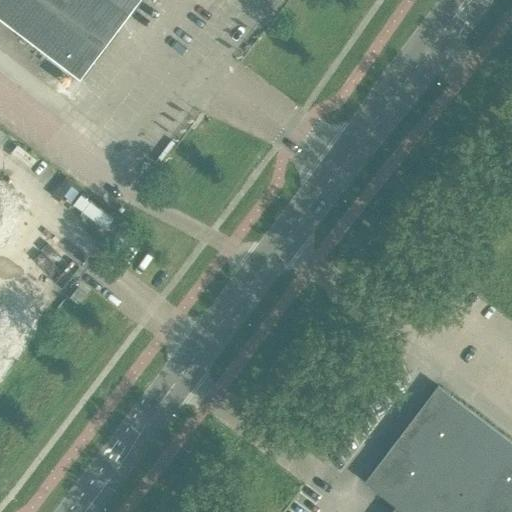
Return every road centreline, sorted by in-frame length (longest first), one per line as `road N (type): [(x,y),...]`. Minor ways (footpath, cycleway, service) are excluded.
road 1 (tertiary): [(76,511),(434,44)]
road 2 (unknown): [(157,48),(73,150)]
